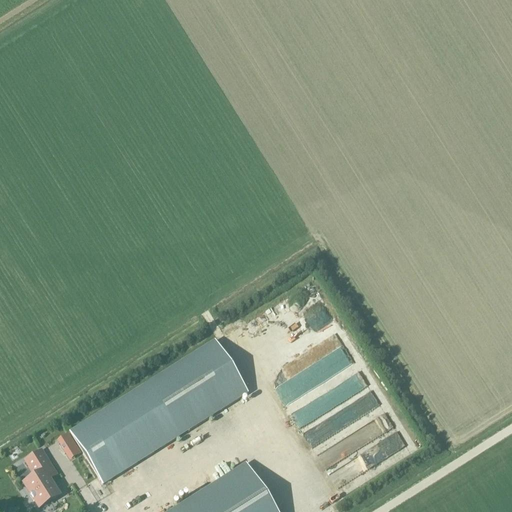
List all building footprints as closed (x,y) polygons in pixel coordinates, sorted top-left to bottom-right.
[(311,302),(320,297),(317,292),(308,297),(311,302)] [(280,332),(288,348),(334,325),(327,310),(280,332)] [(280,356),(289,351),(281,336),(272,341),(280,356)] [(214,343),(69,434),(102,486),(246,394),(214,343)] [(310,355),(322,376),(329,372),(317,351),(310,355)] [(358,373),(287,409),(294,422),(365,386),(358,373)] [(295,384),(297,391),(309,389),(307,382),(295,384)] [(305,437),(341,422),(337,412),(301,427),(305,437)] [(56,436),(66,460),(78,454),(68,431),(56,436)] [(177,447),(167,453),(170,458),(180,452),(177,447)] [(190,454),(193,460),(201,456),(198,450),(190,454)] [(41,452),(24,462),(35,479),(24,486),(39,509),(58,497),(47,481),(56,476),(41,452)] [(162,456),(153,465),(156,469),(166,460),(162,456)] [(302,467),(308,479),(318,473),(311,461),(302,467)] [(372,465),(374,472),(382,470),(379,462),(372,465)] [(274,511),(246,467),(173,511),(274,511)]
